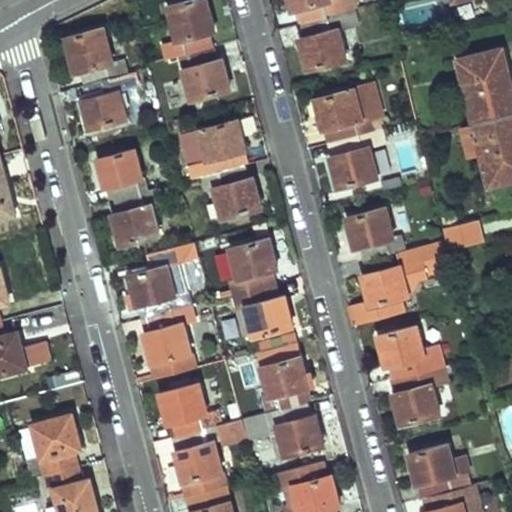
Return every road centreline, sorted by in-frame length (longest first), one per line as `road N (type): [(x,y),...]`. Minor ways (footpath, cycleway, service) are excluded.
road 1 (residential): [(246,0),(351,369),(351,413),(378,511)]
road 2 (residential): [(149,511),(36,67),(13,23)]
